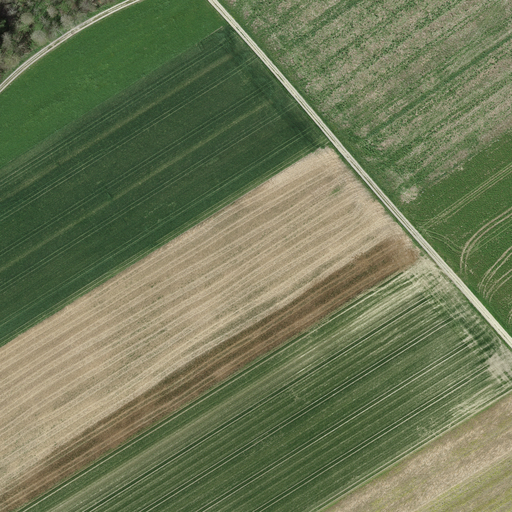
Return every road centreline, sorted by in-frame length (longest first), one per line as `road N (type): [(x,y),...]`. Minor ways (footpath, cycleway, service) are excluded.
road 1 (track): [(511,343),(213,0)]
road 2 (track): [(136,0),(71,31),(0,89)]
